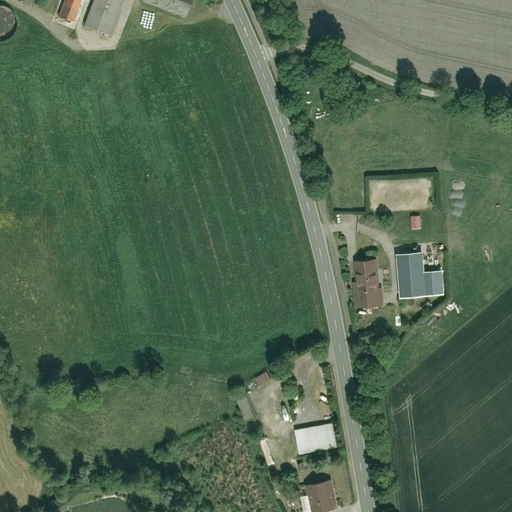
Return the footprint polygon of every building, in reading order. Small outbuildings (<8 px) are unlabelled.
[(97,0),(88,26),(111,34),(123,0),(67,0),(61,18),(74,23),(82,0),(97,0)] [(145,0),(191,17),(197,0),(145,0)] [(0,42),(2,43),(13,38),(19,28),(18,18),(13,10),(5,6),(0,5),(0,42)] [(401,258),(404,297),(428,295),(426,257),(401,258)] [(353,261),(355,308),(383,307),(381,259),(353,261)] [(236,397),(246,422),(260,417),(250,392),(236,397)] [(295,430),(300,456),(337,448),(332,423),(295,430)] [(303,487),(309,511),(325,511),(336,509),(328,480),(303,487)]
